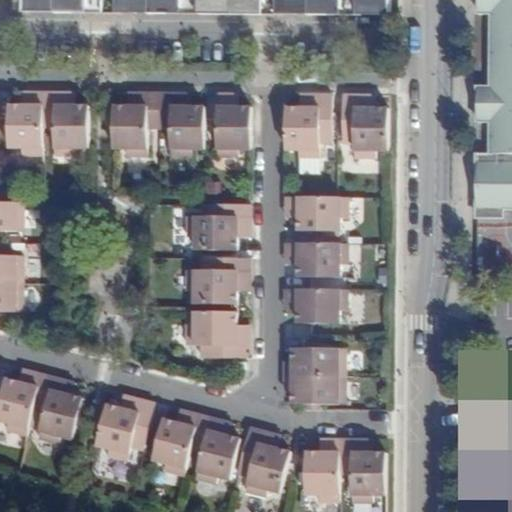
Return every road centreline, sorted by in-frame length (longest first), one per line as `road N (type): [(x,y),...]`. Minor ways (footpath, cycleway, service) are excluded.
road 1 (residential): [(0,342),(268,411),(272,80)]
road 2 (residential): [(435,82),(422,511)]
road 3 (residential): [(272,80),(0,75)]
road 4 (residential): [(435,82),(272,80)]
road 5 (unknown): [(268,411),(423,422)]
